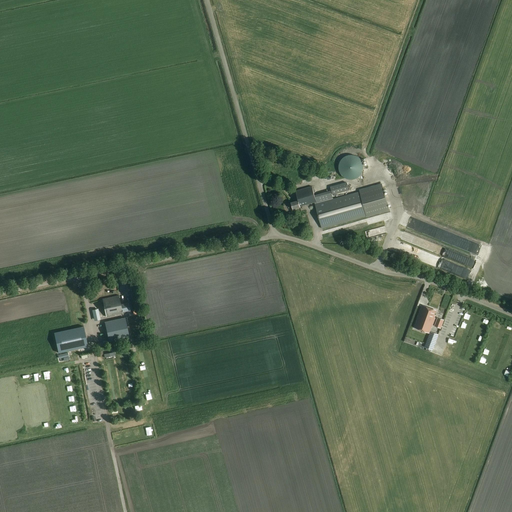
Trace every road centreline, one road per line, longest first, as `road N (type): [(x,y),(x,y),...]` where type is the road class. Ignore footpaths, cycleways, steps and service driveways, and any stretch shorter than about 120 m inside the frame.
road 1 (unclassified): [(0,293),(274,237)]
road 2 (unclassified): [(511,314),(417,276),(274,237)]
road 3 (unclassified): [(274,237),(206,0)]
